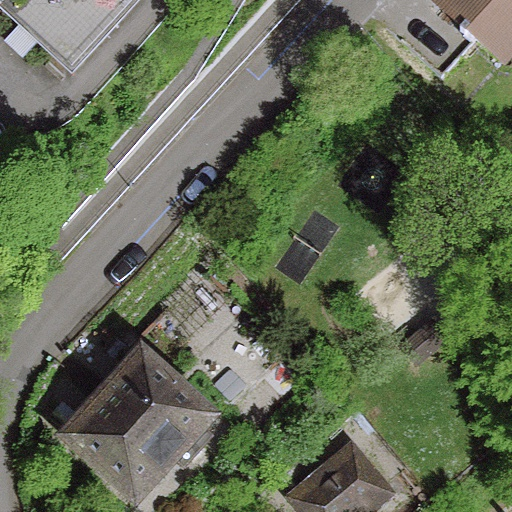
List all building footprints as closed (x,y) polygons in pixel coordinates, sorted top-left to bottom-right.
[(0,0),(0,10),(67,75),(135,0),(0,0)] [(511,0),(435,0),(431,5),(498,66),(511,50),(511,0)] [(405,315),(381,335),(395,352),(419,332),(405,315)] [(202,422),(136,361),(65,439),(131,500),(167,460),(179,471),(206,441),(194,430),(202,422)] [(345,464),(300,503),(307,511),(351,511),(372,494),(345,464)]
